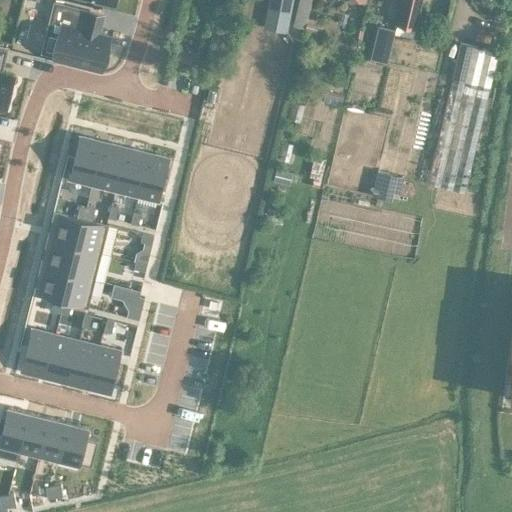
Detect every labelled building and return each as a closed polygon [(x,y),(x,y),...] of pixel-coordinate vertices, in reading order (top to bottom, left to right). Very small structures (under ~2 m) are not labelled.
[(271,0),(265,26),(284,30),(291,0),(271,0)] [(295,0),(290,24),(302,27),(308,0),(295,0)] [(414,26),(420,0),(401,0),(396,22),(414,26)] [(53,1),(46,29),(59,32),(53,54),(100,66),(108,35),(96,32),(101,12),(53,1)] [(313,29),(315,23),(312,22),(313,18),(305,16),(303,27),(313,29)] [(226,21),(213,18),(204,55),(217,58),(220,47),(226,21)] [(394,28),(377,23),(369,56),(386,60),(394,28)] [(457,40),(424,183),(462,192),(496,49),(457,40)] [(177,43),(173,57),(195,63),(196,57),(198,49),(177,43)] [(232,50),(221,47),(216,67),(227,70),(232,50)] [(0,105),(4,106),(12,73),(0,71),(0,70),(0,105)] [(325,90),(322,100),(340,104),(342,94),(325,90)] [(79,133),(68,176),(90,182),(101,138),(79,133)] [(101,138),(90,182),(112,187),(123,144),(101,138)] [(123,144),(112,187),(134,193),(145,149),(123,144)] [(145,149),(134,193),(157,198),(167,155),(145,149)] [(292,170),(275,166),(272,178),(289,182),(292,170)] [(401,174),(377,168),(370,193),(395,199),(401,174)] [(78,203),(75,214),(83,216),(86,204),(78,203)] [(108,203),(106,214),(113,216),(116,204),(108,203)] [(86,204),(83,216),(91,218),(93,206),(86,204)] [(131,208),(128,220),(136,222),(138,210),(131,208)] [(59,210),(52,238),(100,250),(107,222),(91,218),(83,216),(75,214),(59,210)] [(141,230),(139,238),(150,241),(152,233),(141,230)] [(52,238),(45,265),(93,277),(100,250),(52,238)] [(139,260),(137,267),(149,270),(151,263),(139,260)] [(45,265),(38,292),(54,296),(62,298),(70,300),(86,304),(93,277),(45,265)] [(54,296),(52,308),(59,310),(62,298),(54,296)] [(62,298),(59,310),(67,312),(70,300),(62,298)] [(127,306),(125,314),(137,317),(139,309),(127,306)] [(82,310),(79,322),(86,324),(89,312),(82,310)] [(104,316),(101,327),(109,329),(111,318),(104,316)] [(31,324),(21,367),(43,373),(53,329),(31,324)] [(53,329),(43,373),(65,378),(76,335),(53,329)] [(76,335),(65,378),(87,384),(98,341),(76,335)] [(98,341),(87,384),(109,389),(120,346),(98,341)] [(0,453),(16,457),(19,446),(18,446),(27,409),(6,404),(4,415),(0,413),(0,453)] [(27,409),(18,446),(19,446),(38,450),(47,414),(27,409)] [(47,414),(38,450),(58,455),(67,419),(47,414)] [(67,419),(58,455),(90,463),(96,438),(85,435),(88,424),(67,419)] [(59,482),(51,484),(53,496),(61,494),(59,482)] [(51,484),(43,486),(46,497),(53,496),(51,484)] [(12,491),(4,493),(7,504),(15,502),(12,491)]
